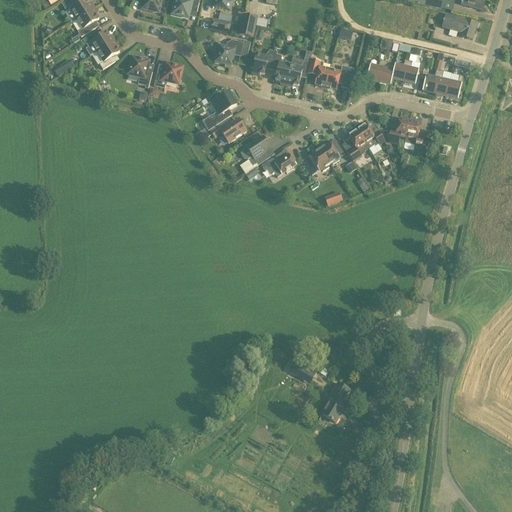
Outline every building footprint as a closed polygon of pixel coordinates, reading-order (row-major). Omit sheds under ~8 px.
[(78,5),(75,0),(66,0),(60,4),(66,13),(70,10),(76,20),(94,9),(91,4),(88,4),(86,0),(78,5)] [(161,0),(138,0),(144,1),(142,10),(158,14),(161,0)] [(188,19),(190,12),(197,13),(199,0),(184,0),(184,1),(180,0),(175,0),(171,15),(188,19)] [(233,0),(213,0),(211,8),(231,12),(233,0)] [(408,0),(407,4),(441,11),(441,10),(443,0),(408,0)] [(462,0),(461,6),(483,11),(485,0),(462,0)] [(94,9),(76,20),(82,30),(77,33),(81,39),(95,30),(94,28),(96,27),(94,24),(99,21),(96,16),(97,14),(94,9)] [(219,15),(218,22),(212,21),(210,30),(228,34),(230,24),(231,18),(219,15)] [(477,25),(445,15),(441,29),(461,35),(460,38),(472,41),(477,25)] [(253,40),(257,19),(242,16),(237,37),(253,40)] [(209,31),(211,23),(202,21),(201,24),(198,23),(197,28),(209,31)] [(349,41),(352,33),(341,30),(339,38),(349,41)] [(96,33),(85,40),(82,42),(85,47),(86,47),(87,49),(85,50),(90,58),(97,53),(115,42),(112,37),(109,38),(107,33),(99,38),(96,33)] [(380,50),(386,51),(388,41),(382,40),(380,50)] [(118,47),(115,42),(97,53),(103,63),(99,66),(102,71),(115,63),(112,58),(119,54),(117,49),(118,47)] [(231,67),(234,57),(246,60),(250,44),(243,43),(243,45),(231,42),(227,45),(226,48),(218,46),(218,49),(215,49),(213,58),(215,59),(214,63),(231,67)] [(419,63),(420,49),(412,48),(411,62),(419,63)] [(272,65),(276,50),(270,49),(270,52),(265,58),(256,55),(254,63),(252,63),(251,69),(253,70),(251,76),(259,78),(259,75),(264,76),(267,63),(272,65)] [(276,50),(272,65),(272,68),(278,69),(275,82),(279,83),(280,86),(286,87),(291,67),(282,65),(280,57),(276,56),(277,53),(275,53),(276,50)] [(291,67),(286,87),(291,88),(293,86),(298,87),(301,74),(307,76),(312,55),(306,54),(303,62),(292,60),(291,67)] [(435,72),(434,79),(426,77),(422,92),(434,95),(439,73),(440,70),(442,63),(444,56),(438,55),(437,62),(436,62),(434,71),(435,72)] [(128,75),(139,78),(137,86),(145,88),(145,90),(148,90),(152,74),(146,72),(148,63),(132,59),(128,75)] [(330,71),(321,69),(323,64),(311,60),(307,75),(317,78),(315,87),(326,89),(330,71)] [(469,70),(471,63),(455,60),(453,67),(469,70)] [(395,67),(394,72),(391,81),(403,84),(409,62),(404,61),(403,68),(395,67)] [(379,62),(378,69),(370,67),(366,81),(378,84),(383,63),(379,62)] [(409,62),(403,84),(415,87),(419,72),(410,70),(411,63),(409,62)] [(383,63),(378,84),(390,87),(391,81),(394,72),(385,71),(387,64),(383,63)] [(165,65),(163,75),(157,73),(153,88),(164,90),(166,83),(178,85),(182,69),(165,65)] [(330,71),(326,89),(336,92),(339,81),(351,83),(354,71),(342,68),(340,74),(330,71)] [(443,74),(439,73),(434,95),(446,98),(450,83),(441,81),(443,74)] [(457,84),(450,83),(446,98),(458,101),(462,85),(463,78),(459,77),(457,84)] [(211,104),(216,114),(201,122),(204,128),(208,134),(232,118),(229,112),(236,108),(230,98),(230,97),(229,97),(229,98),(225,96),(224,96),(211,104)] [(400,120),(397,133),(389,131),(387,144),(398,146),(399,138),(405,140),(409,122),(400,120)] [(222,136),(228,146),(246,134),(238,122),(226,130),(222,125),(210,134),(215,140),(222,136)] [(405,140),(404,145),(414,147),(414,150),(421,152),(423,139),(418,138),(421,125),(409,122),(405,140)] [(361,124),(354,129),(368,150),(369,150),(373,157),(381,151),(379,147),(385,143),(378,133),(372,136),(365,125),(364,127),(362,124),(361,124)] [(347,137),(354,148),(346,154),(353,164),(362,159),(361,157),(364,155),(364,153),(368,150),(354,129),(348,133),(347,135),(348,137),(347,137)] [(262,138),(246,149),(241,153),(240,155),(244,160),(248,161),(252,168),(255,165),(257,167),(266,162),(261,155),(270,149),(262,138)] [(339,148),(333,151),(329,145),(319,151),(329,167),(332,165),(332,166),(339,162),(338,161),(339,160),(344,156),(339,148)] [(314,165),(310,170),(314,177),(321,172),(322,173),(329,169),(328,168),(329,167),(319,151),(309,158),(314,165)] [(288,157),(280,163),(276,157),(261,167),(265,173),(267,171),(271,177),(274,175),(277,179),(282,176),(285,174),(286,176),(293,171),(292,170),(296,167),(288,157)] [(252,179),(257,176),(253,170),(248,173),(252,179)] [(362,179),(357,182),(363,192),(368,190),(362,179)] [(324,199),(327,206),(328,208),(329,207),(336,205),(333,196),(324,199)] [(290,364),(286,374),(310,384),(312,379),(301,374),(303,370),(290,364)] [(330,396),(332,397),(321,416),(336,425),(347,405),(344,404),(351,392),(337,384),(330,396)] [(160,462),(170,466),(174,459),(163,454),(160,462)]
